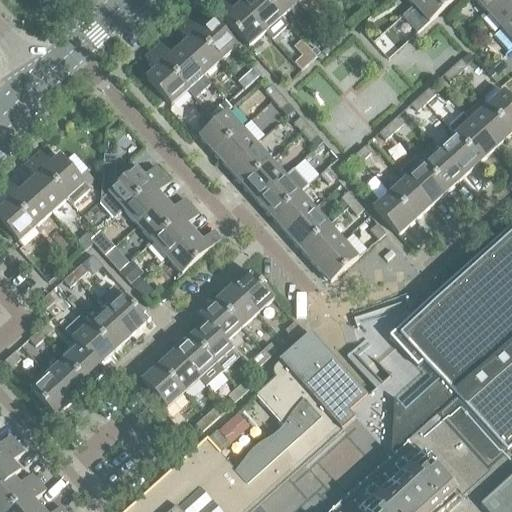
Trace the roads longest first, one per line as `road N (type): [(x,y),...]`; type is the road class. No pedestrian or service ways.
road 1 (residential): [(262,240),(244,218),(223,218),(74,51)]
road 2 (residential): [(0,399),(99,511)]
road 3 (residential): [(165,328),(262,240)]
